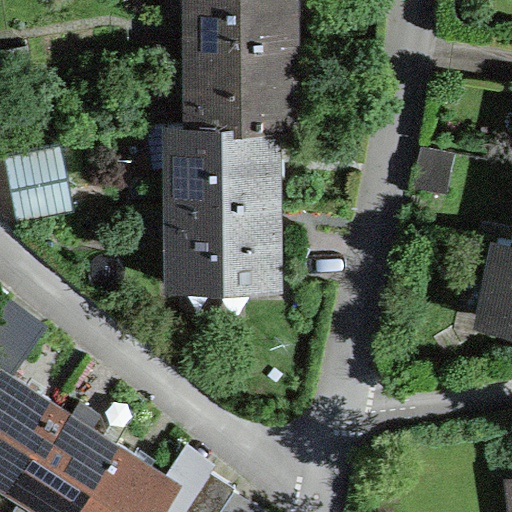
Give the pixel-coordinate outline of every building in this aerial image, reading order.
[(191,0),(191,42),(293,41),(291,0),(191,0)] [(293,41),(191,42),(192,120),(275,120),(293,120),(293,41)] [(172,120),(172,200),(276,200),(275,120),(192,120),(172,120)] [(276,200),(172,200),(172,281),(276,281),(276,200)] [(511,239),(499,237),(482,314),(511,320),(511,239)] [(5,305),(0,311),(0,351),(17,363),(41,329),(5,305)] [(59,403),(0,365),(0,473),(10,479),(59,403)] [(70,511),(117,440),(59,403),(10,479),(59,511),(70,511)] [(210,467),(215,460),(189,439),(166,472),(176,479),(194,491),(210,467)] [(166,472),(117,440),(70,511),(154,511),(176,479),(166,472)] [(180,511),(217,511),(234,487),(236,483),(210,467),(194,491),(180,511)] [(269,511),(271,511),(234,487),(217,511),(269,511)]
